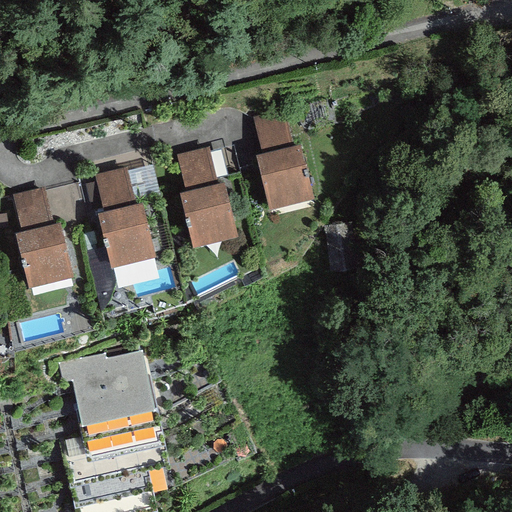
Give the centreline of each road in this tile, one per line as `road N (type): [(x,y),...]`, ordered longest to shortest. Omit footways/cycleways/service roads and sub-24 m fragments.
road 1 (residential): [(0,132),(422,28),(511,14)]
road 2 (residential): [(511,453),(402,449),(322,464),(231,511)]
